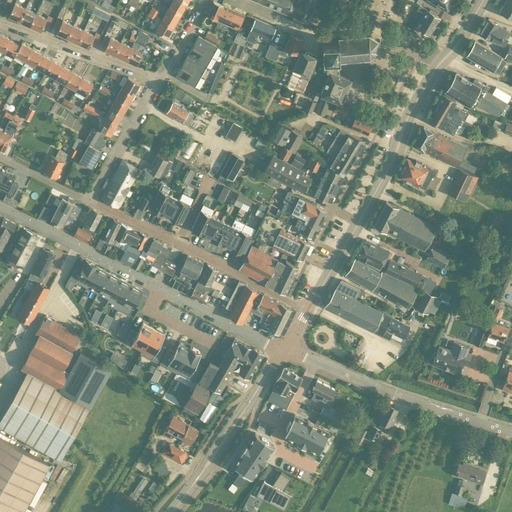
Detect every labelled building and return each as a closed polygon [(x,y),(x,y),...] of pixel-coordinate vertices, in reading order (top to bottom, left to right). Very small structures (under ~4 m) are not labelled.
[(180,14),(187,2),(182,0),(172,0),(168,7),(180,14)] [(291,0),(255,0),(287,13),(291,0)] [(315,0),(291,0),(287,13),(306,21),(315,0)] [(429,0),(446,10),(452,0),(429,0)] [(511,0),(505,0),(500,12),(511,18),(511,0)] [(213,1),(206,15),(228,25),(237,29),(244,16),(244,15),(234,11),(213,1)] [(8,15),(19,20),(25,8),(14,3),(8,15)] [(85,8),(92,12),(95,6),(88,3),(85,8)] [(423,13),(415,26),(416,26),(429,34),(439,18),(435,15),(437,13),(430,9),(429,11),(425,9),(419,6),(417,10),(423,13)] [(152,7),(150,11),(157,16),(159,11),(152,7)] [(174,25),(180,14),(168,7),(162,18),(174,25)] [(29,25),(35,13),(25,8),(19,20),(29,25)] [(35,13),(29,25),(40,31),(45,21),(50,23),(52,18),(47,16),(46,18),(35,13)] [(108,26),(105,32),(109,34),(112,28),(115,22),(117,23),(116,24),(125,29),(128,24),(121,20),(113,16),(113,17),(111,21),(108,26)] [(174,25),(162,18),(155,30),(160,33),(167,37),(174,25)] [(271,38),(275,28),(255,19),(250,29),(271,38)] [(506,39),(510,32),(488,19),(480,33),(498,44),(499,44),(504,47),(508,40),(506,39)] [(56,32),(67,37),(73,25),(62,20),(61,22),(55,20),(53,24),(58,27),(56,32)] [(77,43),(83,30),(73,25),(67,37),(77,43)] [(83,30),(77,43),(88,48),(93,38),(98,40),(100,36),(95,33),(94,35),(83,30)] [(134,41),(132,47),(137,49),(139,44),(144,46),(149,37),(148,36),(139,32),(138,32),(136,37),(134,41)] [(207,32),(203,39),(214,45),(218,38),(207,32)] [(0,49),(3,51),(10,39),(0,33),(0,49)] [(321,95),(328,98),(341,103),(351,79),(339,74),(339,62),(369,59),(370,61),(371,60),(370,59),(378,53),(380,54),(380,52),(379,52),(379,50),(382,50),(382,43),(378,43),(378,42),(380,41),(380,39),(378,40),(370,35),(371,34),(369,33),(368,35),(337,38),(338,41),(322,42),(323,58),(323,60),(316,60),(317,59),(301,52),(293,71),(309,77),(310,75),(328,74),(320,94),(321,95)] [(203,39),(198,36),(192,46),(212,57),(218,47),(214,45),(203,39)] [(271,43),(269,49),(278,53),(285,56),(287,50),(297,54),(298,51),(303,39),(295,36),(294,38),(290,36),(285,48),(271,43)] [(104,49),(115,54),(120,42),(110,37),(108,39),(103,37),(101,41),(106,44),(104,49)] [(14,57),(15,55),(20,45),(10,39),(3,51),(14,57)] [(491,71),(500,56),(475,41),(466,55),(491,71)] [(21,42),(20,45),(15,55),(25,61),(32,49),(21,42)] [(131,47),(120,42),(115,54),(125,59),(131,47)] [(235,56),(240,44),(234,42),(229,54),(235,56)] [(246,47),(240,44),(235,56),(241,59),(246,47)] [(212,57),(192,46),(187,56),(206,67),(212,57)] [(131,47),(125,59),(136,64),(142,52),(137,49),(131,47)] [(223,60),(227,52),(220,48),(218,52),(216,51),(214,55),(223,60)] [(35,66),(42,54),(32,49),(25,61),(35,66)] [(269,49),(266,56),(276,60),(278,53),(269,49)] [(45,72),(52,60),(42,54),(35,66),(45,72)] [(206,67),(187,56),(181,66),(200,77),(206,67)] [(55,78),(62,66),(52,60),(45,72),(55,78)] [(65,84),(72,72),(62,66),(55,78),(65,84)] [(200,77),(181,66),(175,76),(194,87),(200,77)] [(75,90),(82,78),(72,72),(65,84),(75,90)] [(456,73),(445,91),(468,106),(474,109),(494,116),(495,114),(497,116),(498,115),(506,102),(492,93),(485,90),(487,86),(482,83),(474,79),(472,82),(456,73)] [(14,80),(6,76),(3,82),(11,86),(14,80)] [(122,87),(134,94),(140,83),(128,76),(122,87)] [(82,78),(75,90),(86,96),(92,84),(82,78)] [(27,88),(16,82),(13,88),(24,93),(27,88)] [(46,95),(49,89),(44,86),(41,92),(46,95)] [(122,87),(116,97),(128,104),(134,94),(122,87)] [(507,102),(511,96),(496,87),(492,93),(506,102),(507,102)] [(54,92),(49,89),(46,95),(50,97),(54,92)] [(185,93),(181,100),(188,104),(192,97),(185,93)] [(464,121),(469,112),(464,110),(464,109),(453,103),(455,100),(443,94),(428,119),(429,120),(429,119),(441,126),(441,125),(452,131),(456,123),(459,124),(462,120),(464,121)] [(116,97),(110,107),(122,114),(128,104),(116,97)] [(321,97),(315,111),(323,115),(325,110),(327,111),(331,101),(321,97)] [(311,113),(316,102),(309,99),(304,110),(311,113)] [(93,102),(89,100),(87,104),(85,103),(84,106),(89,109),(90,106),(93,102)] [(172,102),(166,112),(181,122),(182,121),(185,116),(189,119),(192,114),(172,102)] [(346,114),(349,108),(337,103),(334,110),(346,114)] [(28,119),(35,106),(31,104),(24,117),(28,119)] [(95,109),(93,114),(97,116),(99,114),(116,124),(122,114),(110,107),(106,114),(100,111),(100,112),(95,109)] [(11,119),(13,115),(6,111),(1,120),(3,121),(0,125),(0,136),(9,118),(11,119)] [(367,134),(372,123),(369,122),(370,119),(356,113),(350,127),(367,134)] [(110,135),(116,124),(99,114),(97,116),(97,117),(102,120),(98,128),(110,135)] [(21,119),(13,115),(11,119),(9,118),(0,136),(0,148),(5,151),(14,133),(11,132),(16,122),(18,124),(21,119)] [(499,120),(496,127),(502,130),(505,123),(499,120)] [(243,128),(233,122),(225,135),(235,141),(243,128)] [(271,138),(283,145),(292,130),(279,123),(271,138)] [(317,133),(312,142),(316,145),(318,141),(319,141),(327,129),(322,125),(317,133)] [(472,173),(475,166),(459,158),(465,145),(440,134),(440,135),(423,126),(413,144),(429,152),(428,153),(472,173)] [(99,150),(102,146),(103,145),(104,145),(105,144),(105,143),(105,142),(105,141),(105,140),(104,139),(103,138),(102,138),(104,135),(92,127),(79,150),(83,153),(79,160),(91,167),(101,151),(99,150)] [(302,136),(292,130),(283,145),(294,151),(302,136)] [(344,149),(355,156),(364,140),(340,130),(326,151),(336,157),(338,158),(344,149)] [(259,136),(255,145),(262,149),(267,140),(259,136)] [(77,137),(72,147),(68,154),(74,156),(77,149),(79,150),(84,140),(77,137)] [(189,159),(198,142),(189,138),(180,154),(189,159)] [(141,144),(149,149),(151,144),(143,140),(141,144)] [(162,178),(175,155),(160,148),(148,171),(162,178)] [(63,161),(67,153),(59,149),(55,157),(51,155),(43,170),(56,177),(64,162),(63,161)] [(355,156),(344,149),(338,158),(336,157),(335,159),(330,156),(326,163),(333,167),(344,174),(351,162),(351,163),(354,162),(356,158),(355,156)] [(231,180),(243,159),(231,152),(217,179),(226,183),(228,178),(231,180)] [(307,157),(297,152),(291,162),(301,168),(307,157)] [(263,170),(303,191),(310,178),(302,174),(304,171),(273,154),(263,170)] [(314,165),(317,169),(321,161),(311,157),(309,162),(314,165)] [(175,158),(172,165),(178,168),(182,161),(175,158)] [(411,183),(418,187),(419,186),(424,189),(431,175),(432,176),(435,170),(428,167),(429,166),(415,160),(414,162),(406,158),(397,176),(399,177),(398,178),(403,180),(401,183),(409,187),(411,183)] [(123,159),(112,179),(129,188),(139,169),(123,159)] [(306,167),(315,171),(317,169),(314,165),(309,162),(306,167)] [(323,175),(340,183),(344,174),(328,166),(323,175)] [(312,177),(315,171),(306,167),(304,171),(306,171),(305,173),(312,177)] [(187,175),(192,178),(195,171),(190,168),(187,175)] [(477,177),(459,169),(452,185),(470,193),(477,177)] [(16,175),(6,170),(0,181),(0,188),(7,192),(5,195),(11,198),(17,187),(11,185),(16,175)] [(189,184),(192,178),(187,175),(183,182),(189,184)] [(277,189),(281,181),(270,175),(266,183),(277,189)] [(317,187),(334,195),(340,183),(323,175),(318,186),(317,187)] [(129,188),(112,179),(101,199),(118,208),(129,188)] [(241,182),(234,179),(230,185),(237,189),(241,182)] [(159,189),(149,208),(160,213),(169,195),(170,195),(169,194),(172,189),(161,184),(159,189)] [(330,203),(334,195),(317,187),(318,186),(316,185),(312,191),(310,190),(311,189),(308,187),(306,192),(330,203)] [(224,186),(220,193),(226,195),(229,188),(224,186)] [(305,221),(317,227),(326,210),(288,191),(283,201),(285,202),(282,209),(297,217),(298,214),(306,218),(305,221)] [(222,202),(226,195),(220,193),(217,199),(222,202)] [(170,218),(181,224),(183,218),(189,206),(190,205),(193,199),(182,194),(179,199),(179,200),(170,218)] [(243,203),(246,197),(239,194),(236,199),(243,203)] [(169,195),(160,213),(170,218),(179,200),(169,195)] [(56,208),(73,217),(73,216),(75,218),(80,208),(73,204),(73,203),(72,203),(74,199),(68,196),(66,200),(62,198),(56,208)] [(144,196),(138,206),(145,210),(151,200),(144,196)] [(252,201),(246,197),(243,203),(249,206),(252,201)] [(423,250),(435,227),(386,201),(374,223),(372,224),(370,228),(371,229),(378,232),(380,227),(423,250)] [(267,208),(260,204),(258,209),(265,212),(267,208)] [(194,223),(191,229),(202,234),(211,216),(211,215),(214,210),(203,205),(200,210),(200,211),(194,223)] [(39,213),(37,218),(44,222),(47,216),(45,215),(48,209),(43,206),(39,213)] [(71,221),(73,217),(56,208),(51,219),(55,221),(54,225),(59,228),(61,224),(62,225),(66,218),(71,221)] [(94,229),(102,213),(93,208),(82,228),(79,227),(74,235),(87,242),(91,233),(93,229),(94,229)] [(312,237),(317,227),(305,221),(306,218),(298,214),(297,217),(282,209),(278,215),(292,222),(302,227),(299,231),(312,237)] [(287,231),(292,222),(278,215),(278,216),(266,211),(264,216),(258,228),(260,229),(256,237),(301,259),(302,258),(304,258),(306,255),(305,253),(310,243),(287,231)] [(499,217),(492,213),(485,223),(492,228),(499,217)] [(211,216),(202,234),(212,238),(221,220),(211,216)] [(11,233),(17,223),(4,217),(0,224),(0,248),(1,249),(7,239),(8,239),(11,233)] [(113,219),(103,240),(107,241),(105,244),(110,247),(112,242),(113,240),(121,223),(113,219)] [(212,238),(211,239),(222,244),(223,244),(232,226),(221,220),(212,238)] [(232,226),(223,244),(226,246),(231,248),(232,249),(241,231),(241,230),(244,225),(235,220),(232,226)] [(121,223),(113,240),(115,241),(116,239),(124,243),(125,240),(129,242),(135,230),(121,223)] [(232,249),(243,254),(252,235),(255,230),(245,224),(242,230),(241,230),(241,231),(232,249)] [(23,264),(39,236),(24,227),(8,256),(10,256),(8,259),(9,262),(18,266),(21,265),(22,263),(23,264)] [(132,266),(138,256),(141,248),(142,249),(148,236),(135,230),(129,242),(120,260),(132,266)] [(150,253),(146,261),(148,262),(151,265),(162,243),(153,239),(147,252),(150,253)] [(358,260),(365,264),(367,261),(381,267),(389,250),(366,240),(358,256),(359,257),(358,260)] [(171,247),(162,243),(151,265),(171,274),(176,264),(165,259),(171,247)] [(285,263),(252,245),(238,268),(284,293),(290,282),(278,276),(285,263)] [(432,246),(425,259),(441,268),(448,254),(432,246)] [(44,248),(29,277),(37,281),(41,283),(44,276),(55,254),(44,248)] [(188,282),(191,276),(195,278),(203,262),(187,255),(180,270),(181,271),(178,277),(177,276),(171,287),(186,294),(191,284),(188,282)] [(144,259),(138,256),(132,266),(138,270),(144,259)] [(365,264),(358,260),(357,260),(355,259),(346,274),(397,303),(399,302),(407,306),(418,288),(381,271),(380,273),(365,264)] [(74,267),(69,278),(75,281),(74,281),(86,287),(97,267),(98,266),(97,266),(86,260),(80,270),(74,267)] [(286,260),(285,263),(278,276),(290,282),(299,267),(286,260)] [(390,260),(385,272),(416,286),(422,289),(429,292),(434,281),(427,278),(390,260)] [(199,280),(195,286),(205,291),(208,292),(211,286),(210,285),(218,270),(207,265),(199,280)] [(97,267),(86,287),(97,293),(108,273),(97,267)] [(108,273),(97,293),(108,299),(119,278),(108,273)] [(108,299),(106,303),(117,309),(130,284),(119,278),(108,299)] [(381,335),(391,317),(392,315),(382,311),(381,312),(354,299),(359,289),(341,280),(323,307),(381,335)] [(17,316),(30,323),(50,288),(41,283),(37,281),(17,316)] [(228,316),(242,323),(249,308),(258,293),(258,291),(238,281),(234,289),(229,298),(228,301),(225,307),(231,310),(228,316)] [(130,284),(117,309),(129,315),(142,290),(130,284)] [(205,291),(195,286),(190,296),(205,304),(206,302),(209,297),(205,295),(203,294),(205,291)] [(424,291),(416,308),(425,313),(433,296),(424,291)] [(219,293),(217,296),(228,301),(229,298),(219,293)] [(261,317),(263,314),(262,314),(266,307),(270,309),(275,300),(262,294),(262,295),(258,293),(249,308),(254,311),(253,312),(261,317)] [(441,293),(439,297),(447,301),(449,297),(441,293)] [(261,317),(259,321),(262,323),(261,325),(262,325),(261,327),(267,330),(267,328),(278,333),(291,308),(275,300),(270,309),(266,307),(262,314),(263,314),(261,317)] [(0,418),(0,425),(61,459),(111,369),(81,352),(69,372),(64,369),(66,365),(70,367),(77,354),(71,351),(81,333),(46,314),(45,314),(36,331),(40,334),(30,350),(31,350),(22,367),(27,370),(0,418)] [(486,314),(484,319),(489,321),(486,328),(487,329),(489,329),(487,335),(488,336),(487,339),(488,342),(492,343),(495,342),(496,338),(503,341),(508,328),(493,322),(495,317),(486,314)] [(409,326),(391,317),(381,335),(382,336),(388,339),(392,333),(403,339),(409,326)] [(471,327),(480,330),(474,345),(481,347),(487,329),(486,328),(485,328),(487,322),(475,318),(471,327)] [(110,323),(103,320),(101,325),(107,328),(110,323)] [(123,322),(117,333),(123,337),(129,325),(123,322)] [(131,329),(125,340),(142,349),(154,328),(143,322),(137,332),(131,329)] [(142,349),(140,353),(157,362),(165,347),(159,344),(165,334),(163,333),(163,332),(156,328),(156,329),(154,328),(142,349)] [(0,346),(8,351),(16,337),(5,329),(0,337),(0,346)] [(218,366),(207,385),(212,388),(219,392),(235,365),(235,364),(230,362),(231,359),(232,357),(234,358),(237,351),(240,353),(241,351),(247,354),(250,348),(234,338),(218,366)] [(168,348),(160,363),(177,372),(190,347),(189,347),(179,341),(174,351),(168,348)] [(467,365),(471,354),(466,353),(468,346),(453,341),(450,350),(438,346),(432,363),(458,372),(462,363),(467,365)] [(190,347),(177,372),(194,381),(202,366),(196,363),(202,352),(190,346),(189,347),(190,347)] [(235,364),(235,365),(240,368),(237,372),(249,377),(263,353),(253,347),(250,348),(247,354),(241,351),(240,353),(237,351),(234,358),(232,357),(231,359),(230,362),(235,364)] [(216,365),(210,362),(199,381),(207,385),(218,366),(216,365)] [(274,387),(292,396),(301,378),(283,367),(275,380),(276,380),(272,386),(274,387)] [(156,382),(161,371),(156,368),(150,379),(156,382)] [(511,372),(508,370),(501,388),(510,391),(511,387),(511,372)] [(329,397),(334,388),(317,379),(312,388),(315,390),(312,398),(328,406),(332,398),(329,397)] [(199,381),(185,404),(198,411),(212,388),(207,385),(199,381)] [(285,409),(292,396),(274,387),(267,399),(281,406),(285,409)] [(207,422),(216,406),(209,402),(199,417),(207,422)] [(399,410),(386,404),(378,420),(380,422),(378,426),(385,429),(387,425),(391,427),(399,410)] [(328,407),(324,415),(336,422),(338,423),(342,415),(341,414),(328,407)] [(287,428),(284,435),(296,441),(296,442),(305,447),(306,446),(318,452),(322,445),(323,446),(326,439),(325,438),(329,431),(318,426),(316,425),(316,424),(315,423),(307,420),(294,414),(291,421),(290,420),(286,427),(287,428)] [(166,430),(182,438),(190,424),(174,415),(172,419),(170,418),(169,420),(171,421),(166,430)] [(190,424),(182,438),(184,439),(183,441),(188,444),(189,442),(190,443),(198,429),(190,424)] [(382,429),(373,425),(369,431),(367,435),(376,440),(382,429)] [(365,434),(367,430),(360,427),(356,434),(364,437),(365,434)] [(241,453),(233,465),(239,469),(239,470),(245,474),(246,473),(252,478),(260,466),(261,466),(267,458),(266,457),(274,446),(267,441),(268,440),(262,436),(261,437),(255,432),(247,444),(246,444),(240,452),(241,453)] [(360,445),(364,437),(356,434),(353,441),(360,445)] [(0,511),(23,511),(50,464),(0,436),(0,511)] [(161,452),(171,458),(177,447),(167,441),(161,452)] [(177,447),(171,458),(182,464),(188,453),(177,447)] [(138,461),(135,466),(143,471),(146,466),(138,461)] [(482,483),(485,471),(470,466),(471,464),(463,462),(462,464),(459,463),(455,475),(482,483)] [(264,481),(257,495),(263,499),(265,496),(281,505),(287,494),(282,491),(283,490),(291,479),(281,472),(272,485),(264,481)] [(245,478),(239,474),(233,481),(239,486),(245,478)] [(147,481),(142,478),(130,496),(135,499),(147,481)] [(457,484),(455,492),(461,494),(464,486),(461,485),(462,480),(459,479),(457,484)] [(467,496),(452,492),(448,503),(464,508),(467,496)]
